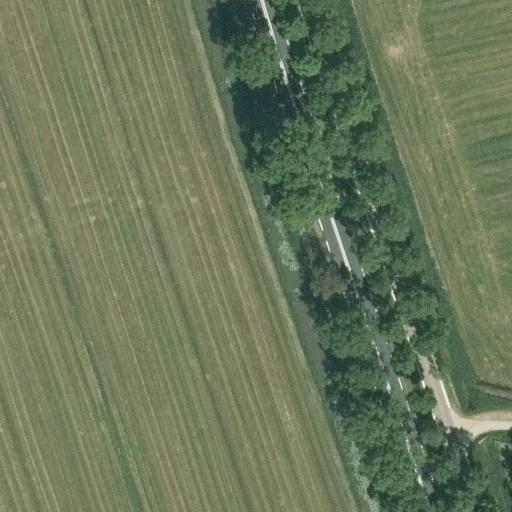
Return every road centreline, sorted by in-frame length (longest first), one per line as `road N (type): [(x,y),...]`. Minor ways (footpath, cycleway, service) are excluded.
road 1 (unclassified): [(476,511),(300,0)]
road 2 (primary): [(437,511),(268,0)]
